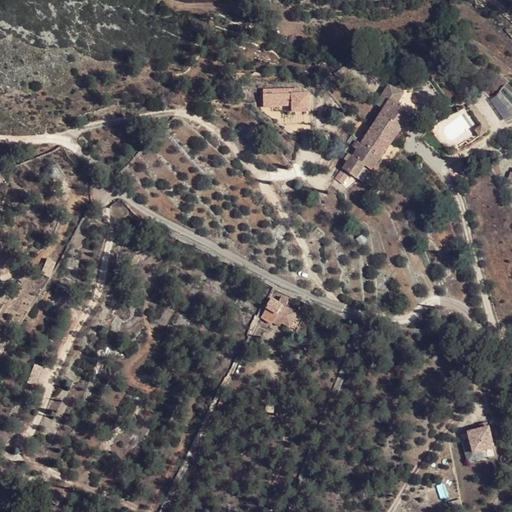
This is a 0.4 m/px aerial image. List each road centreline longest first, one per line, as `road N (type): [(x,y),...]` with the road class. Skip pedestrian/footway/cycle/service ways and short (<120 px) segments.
road 1 (unclassified): [(496,341),(452,302),(427,303),(397,320),(334,304),(155,217),(66,140),(0,138)]
road 2 (unclassified): [(511,124),(445,169),(496,341)]
road 3 (unclassified): [(496,341),(391,511)]
